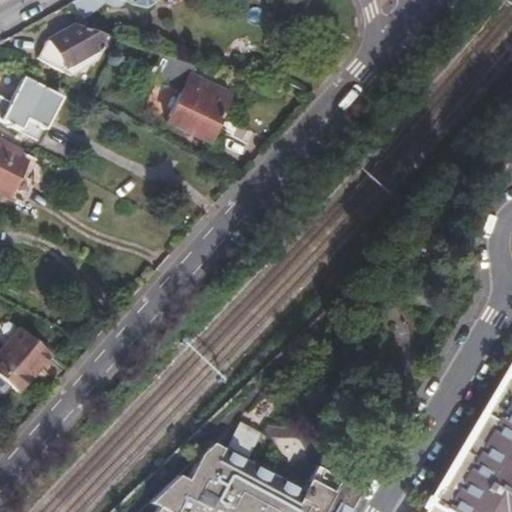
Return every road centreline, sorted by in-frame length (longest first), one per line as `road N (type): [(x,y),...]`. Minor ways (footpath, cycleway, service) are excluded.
road 1 (tertiary): [(0,476),(378,50)]
road 2 (residential): [(379,511),(511,287)]
